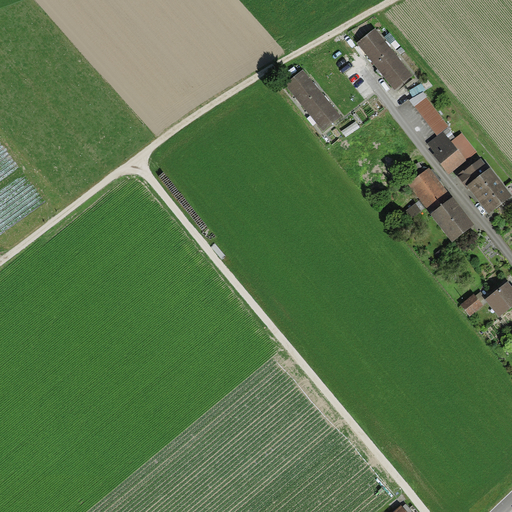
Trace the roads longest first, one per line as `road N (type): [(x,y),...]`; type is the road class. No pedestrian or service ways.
road 1 (track): [(425,511),(134,160),(0,262)]
road 2 (track): [(134,160),(261,72),(391,0)]
road 3 (residential): [(511,262),(360,68)]
